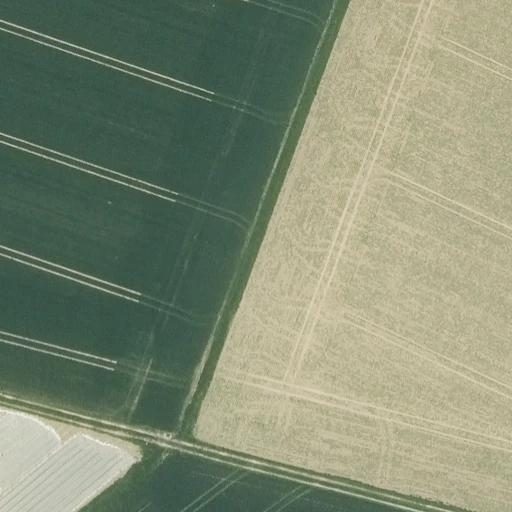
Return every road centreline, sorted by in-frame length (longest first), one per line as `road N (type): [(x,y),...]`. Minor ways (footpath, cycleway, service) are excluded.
road 1 (track): [(338,0),(170,457)]
road 2 (track): [(380,511),(0,412)]
